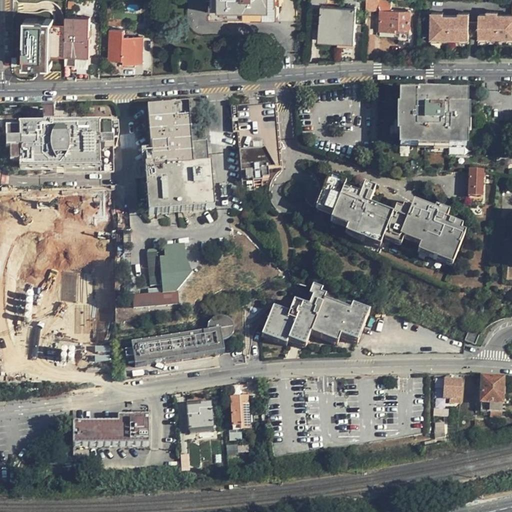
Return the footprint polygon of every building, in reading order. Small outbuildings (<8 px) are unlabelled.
[(23,12),(23,0),(14,0),(14,12),(23,12)] [(213,0),(213,13),(228,14),(228,12),(265,12),(266,14),(279,14),(279,0),(213,0)] [(327,4),(326,0),(311,0),(311,8),(320,8),(321,4),(327,4)] [(380,4),(379,0),(366,0),(366,9),(375,9),(375,4),(380,4)] [(320,40),(337,41),(340,7),(322,6),(320,40)] [(356,8),(340,7),(337,41),(354,43),(356,8)] [(410,28),(410,11),(381,10),(380,30),(394,30),(395,28),(410,28)] [(511,13),(507,14),(507,16),(502,16),(502,14),(498,13),(498,11),(491,11),(491,13),(487,13),(479,13),(479,20),(479,33),(479,37),(489,37),(508,37),(511,36),(511,13)] [(440,12),(432,12),(431,38),(441,38),(459,38),(469,38),(469,33),(469,20),(469,12),(462,12),(462,15),(459,15),(443,15),(440,15),(440,12)] [(92,71),(92,14),(68,14),(67,64),(79,64),(79,71),(92,71)] [(49,20),(49,16),(32,16),(32,43),(44,44),(45,42),(55,43),(56,20),(49,20)] [(477,33),(477,20),(469,20),(469,33),(477,33)] [(124,36),(124,30),(111,29),(109,58),(120,59),(119,62),(142,63),(143,37),(124,36)] [(188,66),(188,56),(179,56),(179,66),(188,66)] [(448,94),(448,92),(417,91),(417,94),(399,94),(399,107),(397,107),(397,134),(399,134),(399,147),(417,147),(417,149),(448,150),(448,147),(465,147),(466,135),(468,135),(469,107),(466,107),(466,95),(448,94)] [(275,103),(231,106),(232,133),(237,133),(240,171),(242,171),(241,151),(263,149),(272,169),(280,169),(277,125),(275,103)] [(213,210),(210,166),(208,166),(206,142),(189,143),(188,106),(147,109),(152,167),(145,168),(148,214),(213,210)] [(53,112),(43,112),(43,124),(54,124),(53,112)] [(102,121),(102,137),(114,136),(114,121),(102,121)] [(20,171),(54,170),(99,170),(98,148),(113,148),(113,139),(98,139),(98,124),(55,124),(54,124),(43,124),(19,125),(19,126),(19,141),(6,141),(6,149),(20,149),(20,171)] [(19,126),(6,126),(6,141),(19,141),(19,126)] [(242,171),(245,171),(252,171),(260,170),(267,169),(272,169),(263,149),(241,151),(242,171)] [(252,179),(252,183),(261,182),(261,179),(260,170),(252,171),(252,179)] [(469,170),(468,198),(482,199),(483,171),(469,170)] [(345,185),(328,178),(320,200),(317,208),(316,210),(333,217),(330,223),(348,231),(345,236),(379,250),(382,241),(385,234),(392,217),(368,207),(375,191),(363,185),(358,197),(343,191),(345,185)] [(261,191),(261,182),(252,183),(253,191),(261,191)] [(404,209),(402,211),(413,216),(416,210),(432,216),(434,212),(415,204),(411,212),(404,209)] [(403,241),(419,248),(453,262),(464,236),(461,235),(463,231),(445,223),(448,215),(436,210),(434,212),(432,216),(416,210),(413,216),(402,211),(395,209),(392,217),(385,234),(403,241)] [(38,218),(38,215),(28,215),(29,228),(32,228),(34,243),(66,242),(65,217),(38,218)] [(400,248),(403,241),(385,234),(382,241),(400,248)] [(184,245),(166,247),(170,307),(179,307),(178,295),(176,294),(191,275),(185,258),(184,245)] [(133,297),(133,308),(133,311),(170,307),(166,247),(159,247),(162,295),(133,297)] [(451,269),(453,262),(419,248),(417,255),(451,269)] [(293,302),(288,314),(273,308),(263,334),(287,344),(289,340),(305,347),(311,333),(337,344),(341,336),(356,342),(369,313),(352,306),(350,312),(323,301),(325,298),(320,296),(322,291),(313,288),(309,297),(312,298),(308,308),(293,302)] [(206,333),(125,346),(126,352),(127,360),(128,366),(135,365),(136,369),(148,367),(155,357),(202,350),(211,357),(223,355),(222,344),(224,343),(228,341),(231,338),(232,334),(233,329),(232,326),(231,324),(227,320),(223,318),(218,318),(215,319),(211,321),(209,323),(207,327),(206,330),(206,333)] [(479,334),(470,330),(465,340),(475,344),(479,334)] [(102,341),(88,342),(88,353),(103,352),(102,341)] [(83,372),(81,342),(36,360),(36,373),(50,372),(52,374),(83,372)] [(148,367),(211,357),(202,350),(155,357),(148,367)] [(490,416),(497,416),(499,415),(499,412),(503,412),(503,378),(482,377),(481,411),(490,412),(490,416)] [(459,404),(460,381),(445,379),(444,400),(452,400),(452,404),(459,404)] [(249,430),(248,397),(230,399),(232,428),(239,427),(239,431),(249,430)] [(212,429),(210,403),(186,405),(188,431),(212,429)] [(73,447),(149,446),(149,415),(131,416),(131,417),(117,418),(117,422),(75,423),(76,427),(73,427),(72,427),(73,447)] [(437,428),(435,428),(436,437),(444,436),(444,427),(443,427),(441,428),(437,428)] [(232,457),(232,461),(258,459),(259,458),(258,447),(246,448),(246,454),(232,457)] [(232,461),(232,467),(251,466),(251,464),(258,463),(258,459),(232,461)]
